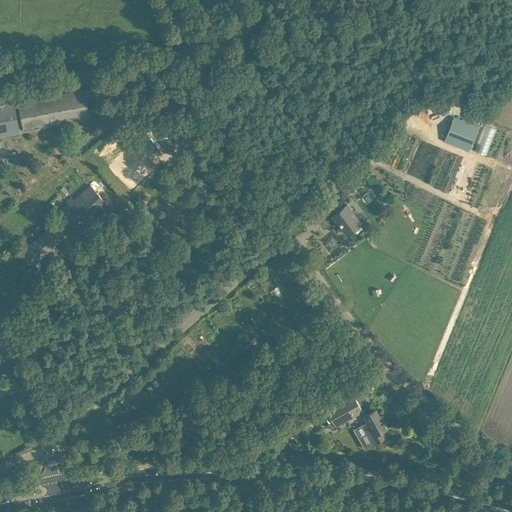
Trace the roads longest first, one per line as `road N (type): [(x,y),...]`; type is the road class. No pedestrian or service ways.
road 1 (tertiary): [(146,474),(365,480),(511,511)]
road 2 (unclassified): [(511,464),(393,372),(303,256),(273,239)]
road 3 (unclassified): [(60,436),(273,239)]
road 4 (unclassified): [(273,239),(171,0)]
road 5 (track): [(192,58),(246,55),(368,0)]
road 6 (track): [(0,65),(187,49)]
